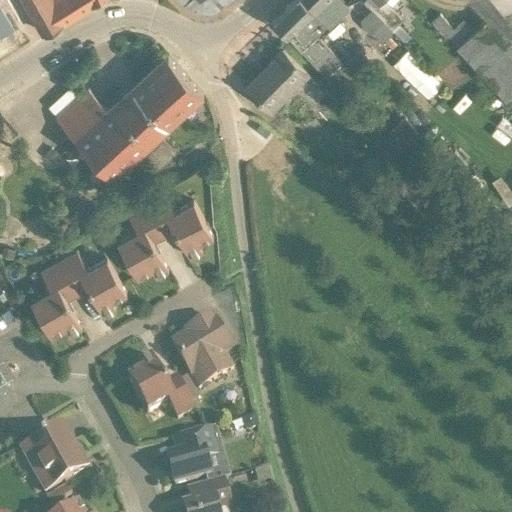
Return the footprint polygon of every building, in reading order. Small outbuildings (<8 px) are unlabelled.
[(25,0),(45,33),(96,0),(25,0)] [(326,77),(342,61),(317,35),(327,26),(326,25),(346,6),(339,0),(293,0),(273,21),(326,77)] [(362,0),(369,7),(393,31),(393,30),(391,28),(401,18),(383,0),(362,0)] [(382,41),(393,31),(369,7),(358,19),(367,28),(374,34),(382,41)] [(453,27),(439,13),(431,20),(445,37),(447,36),(511,106),(511,41),(488,15),(474,29),(462,18),(453,27)] [(0,34),(8,29),(2,20),(0,21),(0,34)] [(411,47),(395,60),(426,98),(442,85),(411,47)] [(271,111),(307,74),(282,49),(246,86),(271,111)] [(112,177),(203,93),(168,54),(109,109),(87,87),(79,95),(56,115),(55,116),(112,177)] [(79,95),(71,86),(49,107),(56,115),(79,95)] [(404,114),(384,131),(402,151),(421,133),(404,114)] [(271,131),(259,122),(255,128),(266,136),(271,131)] [(61,154),(52,147),(45,156),(54,163),(61,154)] [(146,203),(164,236),(175,230),(190,257),(202,250),(199,243),(213,235),(193,200),(174,211),(164,193),(146,203)] [(153,242),(164,236),(146,203),(127,213),(137,231),(117,242),(137,277),(152,269),(155,276),(168,269),(153,242)] [(4,247),(2,256),(14,258),(16,249),(4,247)] [(59,261),(77,294),(88,288),(103,315),(116,307),(112,301),(126,292),(107,257),(87,269),(77,251),(59,261)] [(67,300),(77,294),(59,261),(41,271),(51,289),(31,300),(50,335),(65,327),(69,334),(82,327),(67,300)] [(214,324),(211,319),(185,334),(188,339),(173,347),(190,377),(191,377),(199,391),(233,371),(225,357),(232,353),(215,324),(214,324)] [(166,385),(151,358),(138,365),(142,372),(128,380),(147,415),(167,404),(177,422),(195,411),(177,379),(166,385)] [(258,431),(254,418),(241,422),(245,432),(250,434),(258,431)] [(211,477),(206,462),(218,458),(211,432),(210,431),(173,442),(176,455),(166,458),(174,488),(207,478),(210,486),(223,482),(232,479),(229,471),(211,477)] [(70,455),(58,432),(28,449),(45,478),(38,482),(45,495),(87,471),(76,452),(70,455)] [(223,482),(210,486),(188,492),(192,505),(183,508),(184,511),(217,511),(231,508),(223,482)] [(52,507),(72,495),(67,487),(47,498),(52,507)]
